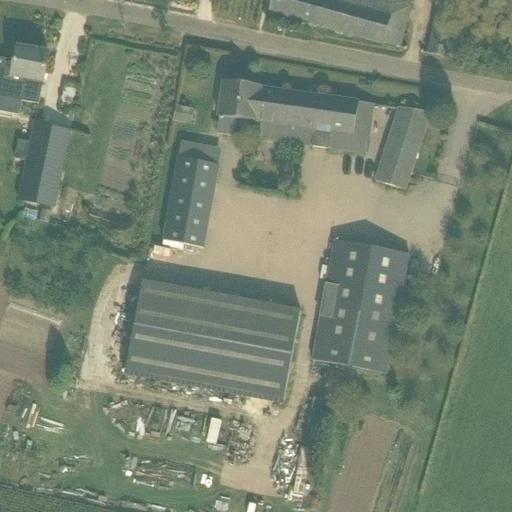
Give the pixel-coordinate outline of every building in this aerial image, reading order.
[(384,45),(400,49),(411,8),(396,4),(397,0),(272,0),(269,14),(384,45)] [(440,3),(436,20),(467,27),(471,10),(440,3)] [(12,77),(0,74),(0,98),(39,105),(43,84),(44,84),(49,54),(18,48),(12,77)] [(370,139),(374,106),(261,90),(261,88),(223,83),(219,118),(220,118),(218,135),(235,137),(237,120),(262,124),(259,140),(365,155),(367,139),(370,139)] [(405,191),(430,114),(400,109),(376,182),(405,191)] [(70,133),(35,127),(29,158),(37,159),(20,211),(48,220),(67,162),(65,162),(70,133)] [(18,140),(15,158),(26,160),(30,142),(18,140)] [(164,243),(204,250),(221,151),(182,144),(164,243)] [(411,257),(334,242),(310,362),(389,376),(411,257)] [(259,304),(209,295),(143,283),(127,373),(284,402),(300,312),(259,304)] [(314,411),(327,413),(329,401),(315,399),(314,411)] [(226,449),(233,424),(212,418),(205,443),(226,449)] [(307,469),(311,449),(301,447),(295,478),(304,480),(306,469),(307,469)]
